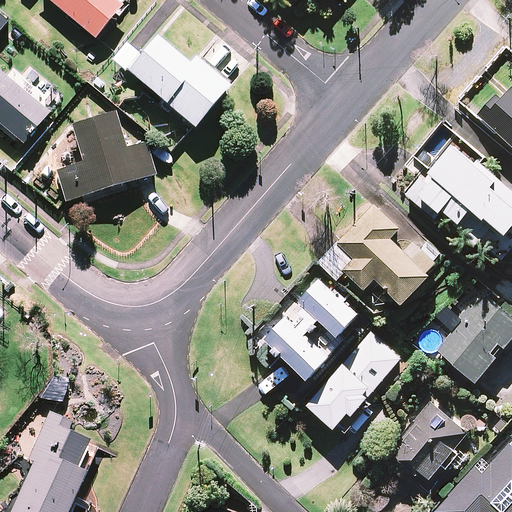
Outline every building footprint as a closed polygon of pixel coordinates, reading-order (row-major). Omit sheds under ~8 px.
[(125,9),(113,0),(47,0),(97,42),(125,9)] [(0,35),(10,23),(0,15),(0,35)] [(111,60),(129,75),(197,132),(232,90),(197,61),(191,68),(158,40),(144,57),(126,42),(111,60)] [(7,79),(0,73),(0,124),(26,146),(51,115),(25,94),(32,86),(14,71),(7,79)] [(511,89),(503,100),(498,96),(481,115),(511,142),(511,89)] [(128,151),(117,115),(74,128),(86,165),(59,174),(68,204),(157,177),(147,145),(128,151)] [(511,186),(478,159),(480,157),(441,126),(415,158),(431,171),(410,196),(438,219),(443,214),(481,244),(484,240),(507,258),(511,252),(511,186)] [(443,264),(379,204),(321,266),(335,279),(345,269),(367,290),(377,279),(406,305),(443,264)] [(280,314),(284,317),(266,339),(313,379),(333,357),(308,336),(321,320),(341,337),(361,315),(318,278),(300,299),(296,295),(280,314)] [(511,343),(511,314),(486,293),(440,350),(481,382),(511,343)] [(402,359),(371,333),(311,405),(347,434),(361,418),(356,415),(402,359)] [(309,393),(299,384),(286,399),(297,408),(309,393)] [(469,433),(432,403),(412,427),(393,451),(436,485),(461,454),(456,450),(469,433)] [(75,425),(49,414),(30,460),(36,463),(14,511),(72,511),(100,447),(71,434),(75,425)] [(511,511),(511,444),(511,443),(485,472),(479,467),(438,511),(511,511)]
